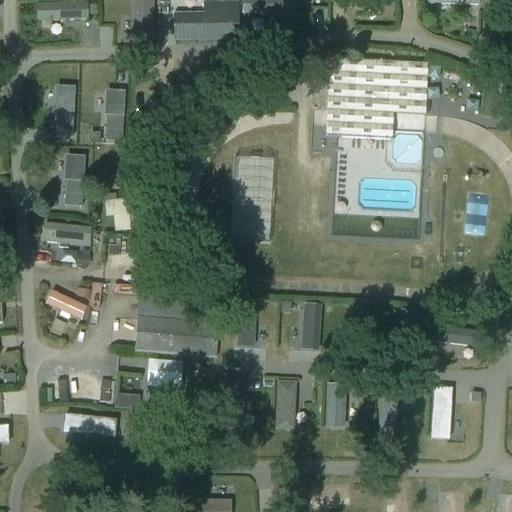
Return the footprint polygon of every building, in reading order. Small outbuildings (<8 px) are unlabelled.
[(134,0),(134,36),(137,36),(140,37),(143,37),(147,36),(150,36),(150,0),(134,0)] [(245,0),(246,15),(290,15),(290,13),(291,11),(292,7),(291,4),(290,1),(289,0),(245,0)] [(37,17),(38,19),(38,22),(86,20),(86,4),(38,5),(38,7),(37,10),(36,13),(37,17)] [(202,14),(173,15),(173,39),(207,38),(210,40),(219,40),(222,38),(233,38),(233,4),(202,4),(202,14)] [(158,13),(166,13),(166,5),(158,5),(158,13)] [(248,24),(240,24),(240,32),(248,32),(248,24)] [(466,30),(464,37),(472,39),(474,32),(466,30)] [(324,127),(320,213),(418,219),(422,130),(423,111),(426,65),(328,60),(325,108),(324,127)] [(47,69),(44,83),(81,90),(83,76),(47,69)] [(56,91),(54,137),(71,138),(73,92),(56,91)] [(106,96),(104,141),(121,142),(123,96),(106,96)] [(90,134),(89,143),(98,143),(99,134),(90,134)] [(43,135),(42,144),(51,145),(52,136),(43,135)] [(66,161),(64,207),(80,208),(83,162),(66,161)] [(139,193),(127,194),(127,202),(130,229),(142,228),(139,193)] [(114,195),(101,196),(101,203),(104,203),(114,202),(114,195)] [(58,243),(58,248),(67,249),(67,244),(87,247),(89,231),(43,226),(42,242),(44,242),(46,243),(55,244),(57,243),(58,243)] [(110,244),(109,264),(117,264),(144,265),(145,246),(110,244)] [(78,290),(77,297),(84,299),(86,291),(78,290)] [(91,291),(90,309),(98,310),(100,292),(91,291)] [(46,306),(79,321),(84,308),(52,293),(51,295),(49,296),(46,302),(47,304),(46,306)] [(236,347),(252,347),(254,303),(238,303),(236,347)] [(280,303),(279,313),(289,313),(290,304),(280,303)] [(319,307),(303,306),(300,350),(316,351),(319,307)] [(365,354),(367,310),(351,309),(349,353),(365,354)] [(416,313),(400,312),(397,356),(413,357),(416,313)] [(217,321),(137,316),(134,354),(215,359),(217,321)] [(64,325),(53,320),(48,331),(59,335),(64,325)] [(480,333),(436,327),(434,343),(478,348),(480,333)] [(107,387),(110,369),(66,364),(64,382),(107,387)] [(181,367),(146,364),(144,391),(173,393),(179,394),(181,367)] [(241,381),(225,380),(223,427),(231,427),(232,428),(240,428),(240,420),(239,419),(240,407),(245,408),(245,399),(240,399),(241,381)] [(271,390),(272,381),(263,381),(262,390),(271,390)] [(277,384),(275,429),(291,430),(293,385),(277,384)] [(327,386),(326,427),(342,427),(343,387),(327,386)] [(380,387),(378,429),(394,430),(396,388),(380,387)] [(433,389),(430,439),(447,440),(450,390),(433,389)] [(471,394),(470,403),(478,403),(479,395),(471,394)] [(114,396),(113,408),(121,409),(122,397),(114,396)] [(64,416),(63,433),(112,438),(114,422),(64,416)] [(328,511),(351,511),(353,486),(330,485),(328,511)] [(378,506),(396,511),(399,511),(405,494),(385,487),(378,506)] [(183,502),(183,511),(228,511),(229,503),(226,503),(224,502),(215,502),(213,503),(183,502)] [(435,503),(434,511),(456,511),(457,503),(435,503)]
